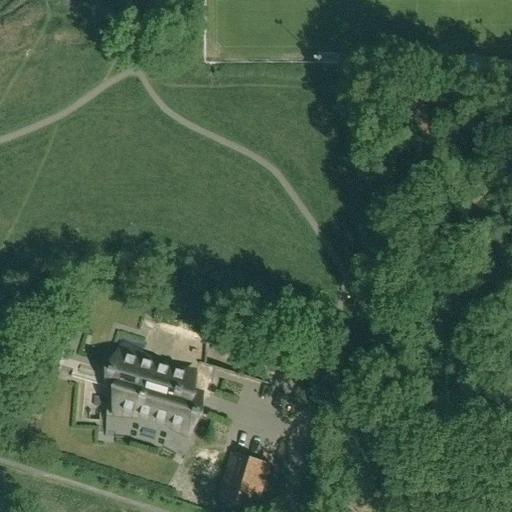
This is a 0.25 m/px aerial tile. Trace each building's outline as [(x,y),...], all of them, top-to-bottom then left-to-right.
[(57,372),(70,330),(49,323),(35,365),(57,372)] [(109,372),(110,372),(109,388),(117,391),(115,413),(139,415),(166,423),(188,435),(198,415),(199,415),(200,412),(200,411),(200,398),(201,396),(203,364),(209,343),(155,327),(145,343),(120,336),(114,353),(119,355),(111,369),(109,372)] [(294,444),(310,404),(293,397),(277,437),(294,444)] [(268,466),(246,459),(232,455),(219,499),(255,510),(268,466)] [(147,495),(154,470),(141,466),(134,492),(147,495)]
